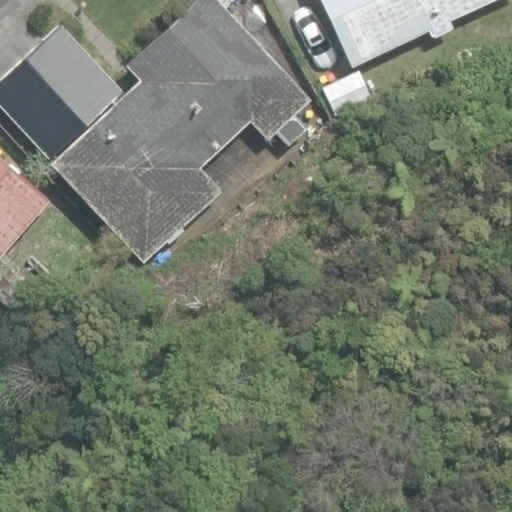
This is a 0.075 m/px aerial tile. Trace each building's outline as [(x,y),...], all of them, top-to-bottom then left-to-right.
[(307,127),(292,111),(306,98),(215,0),(191,0),(122,64),(136,78),(47,160),(141,262),(219,190),(196,165),(246,119),(264,138),(273,130),(287,145),(307,127)] [(319,0),(350,64),(426,28),(429,34),(449,26),(446,18),(485,0),(319,0)] [(0,73),(0,105),(48,157),(122,87),(59,19),(0,73)] [(326,97),(333,114),(370,99),(363,81),(326,97)] [(0,248),(46,197),(0,155),(0,248)]
